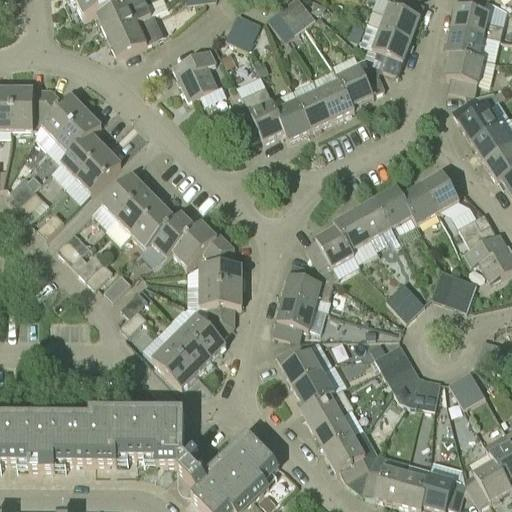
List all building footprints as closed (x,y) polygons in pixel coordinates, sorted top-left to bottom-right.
[(122,0),(70,0),(83,27),(96,21),(126,7),(122,0)] [(96,21),(107,44),(148,25),(151,23),(145,11),(165,3),(163,0),(143,0),(126,8),(126,7),(96,21)] [(214,0),(184,0),(187,12),(216,7),(214,0)] [(451,37),(484,44),(484,43),(500,47),(503,33),(487,29),(490,19),(484,18),(486,7),(481,0),(478,0),(476,4),(459,1),(451,37)] [(305,34),(315,26),(297,3),(287,11),(305,34)] [(379,36),(411,47),(424,13),(408,7),(399,3),(394,14),(389,12),(379,36)] [(327,11),(315,6),(310,18),(317,21),(324,19),(327,11)] [(295,42),(305,34),(287,11),(277,18),(295,42)] [(285,49),(295,42),(277,18),(267,26),(285,49)] [(225,48),(236,53),(249,26),(237,21),(225,48)] [(158,46),(148,25),(107,44),(117,66),(158,46)] [(249,26),(236,53),(248,59),(260,32),(249,26)] [(372,73),(377,81),(382,76),(398,82),(411,47),(379,36),(371,58),(377,60),(373,72),(371,72),(372,73)] [(450,62),(451,60),(478,67),(478,65),(479,65),(484,44),(451,37),(446,61),(450,62)] [(206,100),(218,94),(209,74),(216,71),(210,57),(172,74),(188,109),(206,100)] [(230,59),(221,63),(227,74),(236,70),(230,59)] [(451,60),(450,62),(445,84),(450,86),(448,98),(464,101),(466,109),(475,104),(478,91),(479,91),(484,66),(479,65),(478,65),(478,67),(451,60)] [(255,71),(260,82),(269,78),(263,67),(255,71)] [(361,77),(360,73),(336,84),(338,88),(338,89),(340,89),(351,114),(352,114),(374,104),(373,102),(384,97),(377,81),(372,73),(371,72),(361,77)] [(239,101),(263,90),(258,81),(235,92),(239,101)] [(318,98),(332,128),(354,118),(352,114),(351,114),(340,89),(338,89),(338,88),(318,98)] [(263,150),(284,140),(285,139),(275,119),(277,118),(276,117),(265,93),(242,104),(249,120),(261,145),(263,150)] [(0,138),(12,138),(12,96),(0,96),(0,138)] [(40,122),(41,123),(52,97),(51,97),(33,97),(33,96),(12,96),(12,138),(34,138),(34,122),(40,122)] [(38,147),(37,148),(47,158),(56,149),(56,148),(86,118),(71,103),(64,110),(52,97),(41,123),(35,138),(37,139),(36,145),(38,147)] [(296,108),(311,138),(332,128),(318,98),(296,108)] [(471,150),(500,131),(510,125),(499,107),(499,106),(494,99),(475,104),(466,109),(451,118),(471,150)] [(288,149),(311,138),(296,108),(276,117),(277,118),(275,119),(285,139),(284,140),(288,149)] [(56,148),(56,149),(69,162),(70,161),(71,162),(92,142),(101,134),(86,118),(56,148)] [(249,150),(261,145),(249,120),(238,125),(249,150)] [(484,170),(511,151),(511,149),(500,131),(471,150),(484,170)] [(69,162),(60,170),(76,186),(106,156),(92,142),(71,162),(70,161),(69,162)] [(511,151),(484,170),(497,190),(501,187),(511,179),(511,151)] [(106,156),(76,186),(91,201),(121,171),(106,156)] [(511,179),(501,187),(511,204),(511,179)] [(421,192),(438,220),(459,208),(442,180),(421,192)] [(8,207),(17,216),(35,198),(34,197),(42,189),(34,181),(30,185),(24,183),(9,197),(13,201),(8,207)] [(102,212),(116,226),(117,228),(147,197),(132,182),(102,212)] [(417,232),(438,220),(421,192),(402,203),(401,203),(412,223),(412,224),(417,232)] [(392,236),(412,224),(412,223),(401,203),(402,203),(397,194),(375,207),(392,236)] [(120,253),(131,242),(134,240),(162,212),(147,197),(117,228),(116,226),(105,237),(120,253)] [(17,216),(30,229),(48,211),(35,198),(17,216)] [(392,257),(401,251),(392,236),(375,207),(355,219),(377,257),(388,251),(392,257)] [(134,240),(131,242),(146,256),(151,250),(176,226),(175,226),(162,212),(134,240)] [(36,236),(46,246),(64,228),(54,219),(36,236)] [(377,257),(355,219),(333,231),(335,235),(336,235),(350,260),(352,259),(354,263),(355,264),(363,259),(361,254),(371,248),(377,257)] [(141,261),(154,274),(162,271),(172,261),(172,260),(196,235),(195,235),(181,220),(175,226),(176,226),(151,250),(146,256),(141,261)] [(484,221),(474,226),(480,237),(490,231),(484,221)] [(459,235),(471,257),(472,258),(497,243),(496,243),(490,231),(480,237),(474,226),(459,235)] [(202,259),(208,264),(208,265),(234,254),(220,241),(216,245),(201,229),(195,235),(196,235),(172,260),(172,261),(186,275),(202,259)] [(346,268),(354,263),(352,259),(350,260),(336,235),(335,235),(315,247),(316,248),(305,255),(314,270),(318,278),(334,288),(351,278),(346,268)] [(65,266),(72,273),(82,263),(81,262),(89,254),(83,248),(74,239),(56,257),(65,266)] [(463,261),(471,274),(478,270),(490,290),(511,277),(511,262),(500,241),(496,243),(497,243),(472,258),(471,257),(463,261)] [(199,272),(199,292),(242,294),(242,272),(234,272),(234,254),(208,265),(208,272),(199,272)] [(76,278),(85,287),(104,269),(95,260),(91,264),(86,259),(82,263),(72,273),(76,278)] [(104,269),(85,287),(94,296),(112,278),(104,269)] [(329,307),(334,288),(318,278),(314,270),(309,275),(292,271),(283,306),(316,316),(319,304),(329,307)] [(431,305),(443,309),(454,281),(442,276),(431,305)] [(131,290),(122,281),(103,299),(112,308),(131,290)] [(443,309),(455,314),(466,285),(454,281),(443,309)] [(466,285),(455,314),(466,318),(477,290),(466,285)] [(395,298),(415,320),(424,311),(404,290),(395,298)] [(209,323),(234,334),(234,315),(242,315),(242,294),(199,292),(199,315),(209,314),(209,323)] [(129,325),(138,316),(147,307),(138,298),(120,316),(129,325)] [(406,329),(415,320),(395,298),(385,308),(406,329)] [(299,349),(300,349),(303,337),(309,338),(316,316),(283,306),(273,342),(290,346),(291,354),(299,349)] [(138,316),(129,325),(119,334),(128,343),(147,325),(138,316)] [(181,336),(182,337),(211,367),(226,352),(221,347),(234,334),(209,323),(204,330),(196,321),(181,336)] [(167,352),(196,382),(211,367),(182,339),(176,334),(171,329),(163,337),(172,346),(167,352)] [(367,354),(374,366),(386,359),(379,347),(367,354)] [(479,359),(507,369),(511,356),(483,347),(479,359)] [(293,395),(323,378),(311,356),(306,359),(300,349),(299,349),(291,354),(276,363),(282,373),(281,374),(293,395)] [(374,366),(381,377),(406,362),(399,351),(386,359),(374,366)] [(196,382),(167,352),(152,367),(182,397),(196,382)] [(476,371),(504,380),(507,369),(479,359),(476,371)] [(381,377),(387,388),(412,373),(406,362),(381,377)] [(387,388),(393,399),(418,384),(412,373),(387,388)] [(304,415),(305,416),(329,402),(329,403),(335,399),(323,378),(293,395),(304,415)] [(474,410),(485,404),(470,378),(459,385),(474,410)] [(399,409),(407,412),(423,386),(418,384),(393,399),(399,409)] [(463,416),(474,410),(459,385),(448,391),(463,416)] [(410,413),(422,416),(427,387),(423,386),(407,412),(410,413)] [(422,416),(435,418),(440,390),(427,387),(422,416)] [(329,402),(305,416),(304,415),(300,417),(313,439),(342,421),(354,414),(342,395),(335,399),(329,403),(329,402)] [(313,439),(324,459),(354,442),(342,421),(313,439)] [(94,432),(0,431),(0,470),(28,471),(28,477),(55,478),(55,471),(117,472),(117,465),(155,465),(155,472),(177,472),(177,480),(196,499),(191,504),(198,511),(248,511),(268,492),(264,488),(278,474),(251,445),(206,489),(184,467),(178,467),(178,426),(94,425),(94,432)] [(367,476),(371,469),(367,462),(376,457),(364,437),(354,442),(324,459),(336,480),(339,479),(345,489),(360,481),(367,476)] [(507,488),(511,485),(511,452),(505,440),(484,451),(493,467),(506,489),(507,488)] [(466,493),(470,500),(477,511),(484,511),(511,497),(507,488),(506,489),(493,467),(473,479),(476,485),(466,491),(465,491),(466,493)] [(362,502),(397,511),(406,478),(383,472),(382,474),(373,472),(371,469),(367,476),(360,481),(366,486),(362,502)] [(397,511),(421,511),(429,489),(427,488),(428,484),(406,478),(397,511)] [(430,480),(428,484),(427,488),(429,489),(421,511),(459,511),(463,502),(470,500),(466,493),(465,491),(454,488),(454,486),(430,480)]
